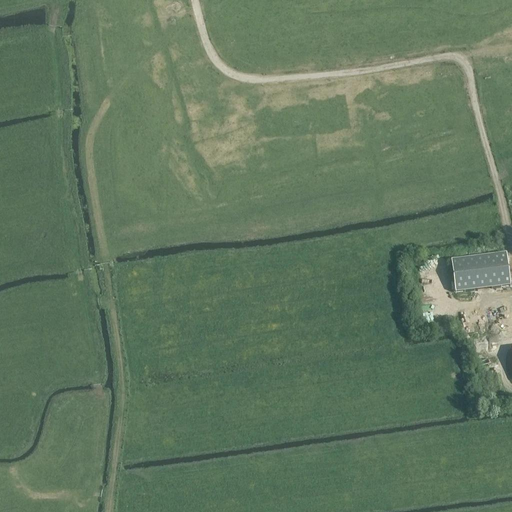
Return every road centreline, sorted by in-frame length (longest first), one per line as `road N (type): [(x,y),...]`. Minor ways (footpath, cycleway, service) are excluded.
road 1 (track): [(110,511),(124,398),(87,139),(104,103),(197,11)]
road 2 (track): [(511,248),(467,63),(436,59),(324,77),(247,79),(213,54),(195,0)]
